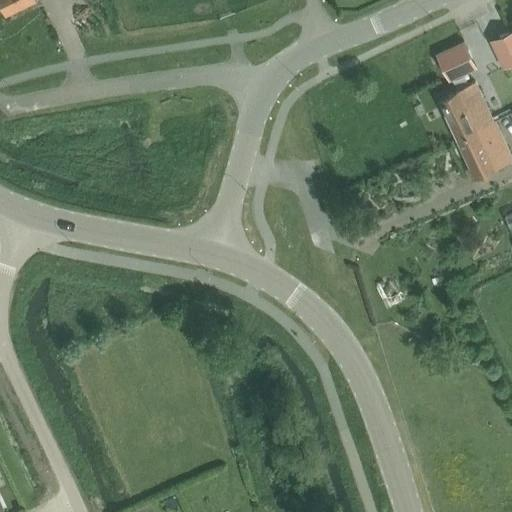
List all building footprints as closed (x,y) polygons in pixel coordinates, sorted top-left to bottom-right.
[(0,0),(6,12),(30,0),(0,0)] [(511,63),(511,30),(490,41),(503,68),(511,63)] [(463,41),(436,54),(449,81),(476,68),(463,41)] [(475,82),(439,100),(457,138),(493,120),(483,98),(475,82)] [(493,120),(457,138),(475,176),(511,159),(493,120)]
